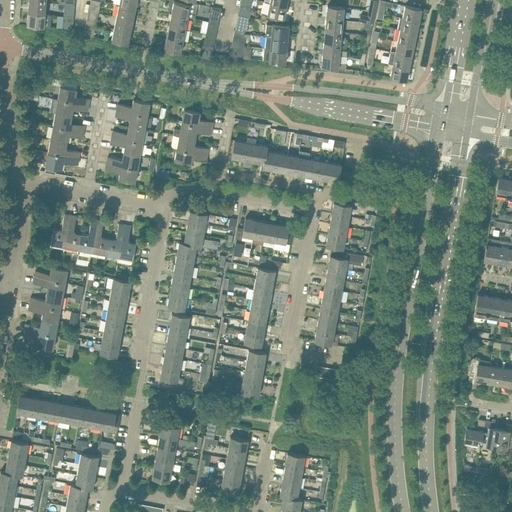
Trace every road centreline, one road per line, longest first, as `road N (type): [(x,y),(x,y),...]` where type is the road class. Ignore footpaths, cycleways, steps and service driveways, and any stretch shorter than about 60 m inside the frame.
road 1 (tertiary): [(437,129),(393,389),(401,511)]
road 2 (tertiary): [(431,511),(425,371),(465,135)]
road 3 (residential): [(122,488),(161,207)]
road 4 (residential): [(212,84),(2,46)]
road 5 (unclassified): [(442,107),(268,86)]
road 6 (unclassified): [(267,97),(437,129)]
road 7 (residential): [(297,354),(288,345),(311,208)]
road 8 (residential): [(16,183),(2,46)]
road 9 (residential): [(247,511),(122,488)]
